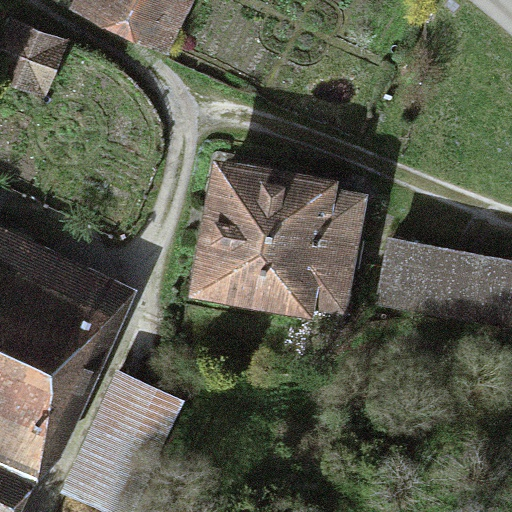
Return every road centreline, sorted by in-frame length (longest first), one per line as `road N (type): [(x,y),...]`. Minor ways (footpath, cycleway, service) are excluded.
road 1 (track): [(26,0),(186,100),(511,219)]
road 2 (track): [(32,511),(154,252),(182,168),(186,100)]
